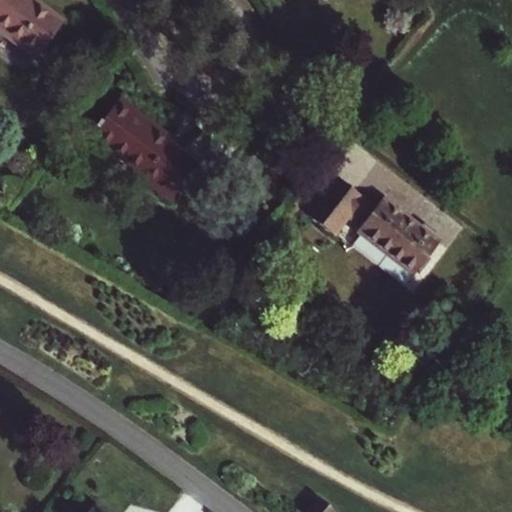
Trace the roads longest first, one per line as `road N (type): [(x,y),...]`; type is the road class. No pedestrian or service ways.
road 1 (residential): [(232,511),(0,354)]
road 2 (residential): [(219,0),(240,12),(252,35),(247,61),(231,81),(190,84),(155,50)]
